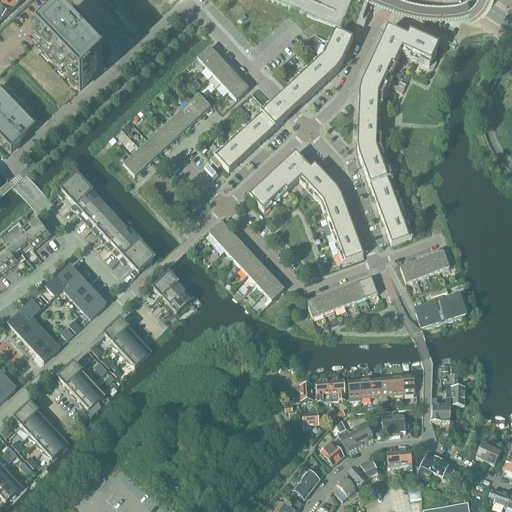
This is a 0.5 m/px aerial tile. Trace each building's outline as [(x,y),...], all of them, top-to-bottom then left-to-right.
[(10,0),(0,0),(0,3),(10,14),(17,7),(10,0)] [(123,0),(148,28),(168,10),(159,0),(123,0)] [(0,3),(0,19),(2,21),(2,22),(10,14),(0,3)] [(57,24),(35,45),(80,92),(102,70),(57,24)] [(387,32),(381,46),(400,55),(407,41),(407,40),(387,32)] [(400,55),(400,56),(415,62),(424,42),(409,35),(407,40),(407,41),(400,55)] [(335,36),(331,45),(348,53),(352,44),(335,36)] [(424,42),(415,62),(429,69),(438,49),(429,44),(429,43),(424,41),(424,42)] [(322,58),(321,59),(338,72),(341,68),(346,58),(347,59),(349,54),(348,53),(331,45),(328,44),(322,58)] [(381,46),(374,60),(394,69),(400,56),(400,55),(381,46)] [(197,61),(205,70),(217,58),(209,50),(197,61)] [(205,70),(213,79),(225,67),(217,58),(205,70)] [(321,59),(309,70),(324,86),(325,87),(329,83),(328,82),(336,75),(338,72),(321,59)] [(374,60),(368,75),(387,84),(394,69),(374,60)] [(213,79),(220,87),(233,75),(225,67),(213,79)] [(309,70),(298,81),(312,97),(313,96),(324,86),(309,70)] [(361,89),(360,94),(381,99),(381,98),(387,84),(368,75),(367,74),(364,79),(365,79),(361,89)] [(220,87),(228,95),(241,84),(233,75),(220,87)] [(288,94),(281,100),(294,114),(301,108),(302,109),(306,105),(305,104),(312,97),(298,81),(286,92),(288,94)] [(241,84),(228,95),(236,104),(249,92),(241,84)] [(35,131),(0,93),(0,141),(11,154),(35,131)] [(357,109),(357,114),(358,115),(358,124),(377,125),(377,124),(377,115),(380,115),(381,99),(360,94),(359,98),(358,109),(357,109)] [(199,97),(190,105),(202,118),(210,110),(199,97)] [(272,105),(260,116),(275,132),(283,125),(283,126),(287,122),(287,121),(294,114),(281,100),(274,107),(272,105)] [(190,105),(182,113),(193,126),(202,118),(190,105)] [(182,113),(173,121),(185,134),(193,126),(182,113)] [(260,116),(249,126),(263,142),(275,132),(260,116)] [(173,121),(165,129),(177,141),(185,134),(173,121)] [(356,134),(356,140),(357,140),(357,150),(358,154),(379,151),(379,135),(377,134),(377,125),(358,124),(358,134),(356,134)] [(249,126),(237,137),(252,153),(260,146),(260,147),(264,143),(263,143),(263,142),(249,126)] [(165,129),(156,136),(168,149),(177,141),(165,129)] [(156,136),(148,144),(160,157),(168,149),(156,136)] [(237,137),(225,148),(240,164),(252,153),(237,137)] [(148,144),(140,152),(152,165),(160,157),(148,144)] [(225,148),(214,158),(222,167),(229,175),(237,167),(237,168),(241,165),(240,164),(225,148)] [(379,151),(358,154),(358,159),(362,169),(361,170),(363,174),(364,174),(384,167),(379,152),(379,151)] [(140,152),(131,160),(143,172),(152,165),(140,152)] [(284,167),(299,183),(310,172),(296,156),(284,167)] [(214,158),(210,162),(218,171),(222,167),(214,158)] [(143,172),(131,160),(123,168),(134,180),(143,172)] [(287,194),(299,183),(284,167),(272,178),(287,194)] [(384,167),(364,174),(369,189),(390,181),(384,167)] [(299,183),(309,195),(325,180),(314,168),(310,172),(299,183)] [(51,203),(28,178),(21,185),(15,190),(37,215),(43,210),(51,203)] [(276,204),(287,194),(272,178),(261,188),(276,204)] [(65,198),(74,207),(75,209),(91,194),(76,179),(58,197),(62,201),(65,198)] [(320,206),(320,207),(338,195),(336,191),(329,184),(329,183),(326,179),(325,180),(309,195),(320,206)] [(390,181),(369,189),(375,204),(395,196),(390,181)] [(264,215),(276,204),(261,188),(260,188),(256,191),(257,192),(249,199),(264,215)] [(78,211),(81,214),(82,215),(97,201),(91,194),(75,209),(74,207),(70,210),(74,215),(78,211)] [(320,207),(326,222),(346,214),(347,214),(345,209),(344,209),(341,199),(338,195),(320,207)] [(375,204),(374,204),(376,209),(377,208),(380,218),(401,211),(395,196),(375,204)] [(85,219),(88,222),(89,223),(104,209),(97,201),(82,215),(81,214),(77,218),(81,222),(85,219)] [(92,226),(95,229),(96,230),(111,216),(104,209),(89,223),(88,222),(84,225),(88,230),(92,226)] [(401,211),(380,218),(384,228),(383,228),(385,233),(386,233),(406,226),(401,211)] [(326,222),(331,237),(352,229),(346,214),(326,222)] [(99,234),(102,237),(103,238),(118,224),(111,216),(96,230),(95,229),(91,233),(95,237),(99,234)] [(33,220),(25,227),(42,247),(50,240),(33,220)] [(106,241),(108,244),(109,245),(125,231),(118,224),(103,238),(102,237),(98,240),(102,244),(106,241)] [(209,237),(217,246),(229,234),(221,225),(209,237)] [(406,226),(386,233),(391,248),(412,240),(406,226)] [(18,233),(17,233),(34,253),(42,247),(25,227),(18,233)] [(113,249),(115,252),(116,251),(118,253),(132,239),(137,235),(130,228),(126,232),(125,231),(109,245),(108,244),(105,248),(109,252),(113,249)] [(331,237),(337,251),(357,244),(352,229),(331,237)] [(9,239),(23,257),(31,250),(33,254),(34,253),(17,233),(10,239),(9,239)] [(217,246),(224,254),(237,242),(229,234),(217,246)] [(9,240),(1,246),(16,267),(17,266),(15,263),(22,257),(23,258),(23,257),(9,239),(9,240)] [(120,256),(122,259),(124,261),(139,247),(132,239),(118,253),(116,251),(115,252),(112,255),(116,259),(120,256)] [(186,242),(160,267),(162,270),(166,273),(192,249),(189,245),(186,242)] [(224,254),(232,262),(245,250),(237,242),(224,254)] [(357,244),(337,251),(342,266),(363,259),(359,248),(360,248),(358,243),(357,244)] [(1,246),(0,246),(0,261),(8,273),(16,267),(1,246)] [(124,261),(122,259),(119,262),(123,267),(127,264),(134,272),(131,275),(135,280),(154,262),(139,247),(124,261)] [(232,262),(240,271),(253,259),(245,250),(232,262)] [(443,254),(432,258),(438,275),(449,271),(443,254)] [(432,258),(421,262),(427,279),(438,275),(432,258)] [(240,271),(248,279),(260,267),(253,259),(240,271)] [(0,278),(8,273),(0,261),(0,278)] [(421,262),(411,266),(417,283),(427,279),(421,262)] [(417,283),(411,266),(400,270),(406,287),(417,283)] [(248,279),(255,287),(268,276),(260,267),(248,279)] [(48,306),(62,293),(62,292),(77,278),(70,270),(40,298),(48,306)] [(255,287),(263,296),(276,284),(268,276),(255,287)] [(62,292),(62,293),(69,300),(84,286),(77,278),(62,292)] [(153,292),(159,299),(161,301),(176,287),(169,278),(153,292)] [(371,281),(360,285),(366,301),(377,297),(371,281)] [(276,284),(263,296),(271,304),(284,293),(276,284)] [(360,285),(349,289),(355,305),(366,301),(360,285)] [(69,300),(76,307),(91,293),(84,286),(69,300)] [(164,304),(167,307),(169,309),(184,294),(176,287),(161,301),(159,299),(156,302),(160,307),(164,304)] [(349,289),(339,293),(345,309),(355,305),(349,289)] [(431,301),(433,307),(440,327),(452,323),(452,324),(453,324),(453,323),(456,322),(456,321),(457,321),(458,322),(462,321),(463,319),(465,319),(463,313),(468,312),(464,298),(440,305),(439,302),(443,301),(441,298),(447,296),(446,289),(429,295),(431,301)] [(76,307),(83,315),(98,301),(91,293),(76,307)] [(339,293),(328,297),(334,313),(345,309),(339,293)] [(169,309),(167,307),(163,310),(168,315),(171,311),(176,317),(191,303),(184,294),(169,309)] [(328,297),(317,301),(323,317),(334,313),(328,297)] [(8,328),(15,336),(31,321),(31,322),(46,308),(38,300),(8,328)] [(98,301),(83,315),(90,323),(105,308),(98,301)] [(323,317),(317,301),(306,305),(312,321),(323,317)] [(427,346),(429,346),(426,340),(412,324),(402,302),(399,303),(396,304),(405,327),(417,348),(419,348),(419,347),(422,346),(427,346)] [(440,327),(433,307),(415,313),(421,332),(430,329),(430,330),(433,329),(434,330),(434,329),(440,327)] [(15,336),(22,343),(38,329),(31,322),(31,321),(15,336)] [(68,328),(71,331),(77,325),(74,323),(68,328)] [(104,338),(112,346),(128,330),(127,332),(123,328),(125,327),(121,323),(104,338)] [(71,331),(73,334),(79,328),(77,325),(71,331)] [(79,328),(73,334),(75,336),(81,331),(79,328)] [(22,343),(29,351),(45,336),(38,329),(22,343)] [(60,336),(63,339),(69,333),(66,330),(60,336)] [(110,349),(119,354),(136,338),(134,340),(131,336),(132,335),(128,330),(112,346),(109,348),(110,349)] [(63,339),(65,341),(71,336),(69,333),(63,339)] [(29,351),(36,358),(51,344),(45,336),(29,351)] [(71,336),(65,341),(67,344),(73,338),(71,336)] [(117,356),(126,362),(143,346),(142,348),(138,344),(140,342),(136,338),(119,354),(117,356)] [(51,344),(36,358),(44,366),(59,352),(51,344)] [(96,346),(90,351),(97,358),(102,354),(96,346)] [(143,346),(126,362),(124,364),(125,364),(134,370),(134,371),(150,356),(145,352),(147,350),(143,346)] [(419,347),(422,365),(425,365),(429,364),(427,346),(422,346),(419,347)] [(101,364),(105,368),(110,364),(106,359),(101,364)] [(429,363),(429,364),(425,365),(421,365),(421,364),(420,364),(421,372),(420,439),(427,439),(435,439),(429,425),(430,370),(429,363)] [(110,364),(105,368),(109,372),(114,368),(110,364)] [(94,370),(98,374),(103,370),(99,366),(94,370)] [(64,391),(80,375),(73,367),(56,383),(60,387),(62,385),(65,389),(64,391)] [(103,370),(98,374),(102,378),(107,374),(103,370)] [(112,376),(116,380),(121,376),(117,371),(112,376)] [(71,398),(71,399),(88,383),(83,374),(83,373),(80,375),(64,391),(68,395),(69,393),(73,397),(71,398)] [(451,377),(450,408),(464,408),(465,390),(457,390),(457,377),(451,377)] [(105,382),(109,386),(114,382),(110,378),(105,382)] [(396,381),(391,382),(393,398),(403,397),(402,378),(396,379),(396,381)] [(407,378),(402,378),(403,397),(414,396),(413,380),(407,380),(407,378)] [(375,383),(370,383),(371,400),(382,399),(380,380),(375,381),(375,383)] [(386,380),(380,380),(382,399),(393,398),(391,382),(386,382),(386,380)] [(78,406),(79,406),(95,391),(91,382),(90,381),(88,383),(71,399),(75,403),(76,401),(80,405),(78,406)] [(364,381),(358,382),(360,400),(371,400),(370,383),(364,384),(364,381)] [(360,400),(358,382),(353,382),(353,385),(348,385),(349,401),(360,400)] [(343,383),(329,384),(330,397),(338,396),(338,403),(345,403),(344,395),(343,383)] [(330,397),(329,384),(315,385),(316,398),(317,405),(323,405),(323,397),(330,397)] [(8,385),(0,391),(0,406),(15,392),(8,385)] [(313,403),(311,387),(299,388),(299,389),(297,389),(296,390),(296,393),(297,394),(300,394),(301,404),(313,403)] [(95,391),(79,406),(82,411),(84,409),(88,414),(87,415),(91,420),(101,410),(98,404),(103,400),(103,399),(98,390),(97,389),(95,391)] [(441,408),(440,425),(448,425),(449,425),(450,408),(450,394),(446,394),(445,408),(441,408)] [(432,402),(431,425),(440,425),(441,408),(436,408),(436,402),(432,402)] [(14,422),(21,430),(37,416),(33,412),(35,411),(31,407),(14,422)] [(336,417),(336,416),(333,411),(327,415),(332,425),(339,421),(336,417)] [(20,433),(29,438),(45,422),(44,424),(41,420),(42,419),(38,414),(37,416),(21,430),(19,432),(20,433)] [(302,417),(303,429),(303,433),(307,433),(307,429),(319,428),(318,416),(302,417)] [(404,420),(393,421),(394,440),(400,439),(399,437),(405,436),(404,420)] [(394,440),(393,421),(381,422),(383,438),(389,438),(389,440),(394,440)] [(27,441),(36,446),(53,430),(51,432),(48,428),(49,426),(45,422),(29,438),(27,440),(27,441)] [(335,425),(339,435),(347,432),(344,422),(335,425)] [(366,428),(359,431),(355,434),(356,436),(350,439),(356,452),(374,443),(366,428)] [(0,435),(6,442),(12,436),(6,429),(0,435)] [(35,448),(43,454),(60,438),(59,439),(55,436),(57,434),(53,430),(36,446),(34,448),(35,448)] [(356,452),(350,439),(347,434),(337,440),(347,457),(356,452)] [(60,438),(43,454),(41,456),(42,456),(51,462),(52,462),(67,448),(63,444),(64,442),(60,438)] [(511,478),(511,439),(508,440),(507,458),(508,460),(503,475),(511,478)] [(11,448),(15,452),(19,447),(15,443),(11,448)] [(320,457),(324,461),(332,470),(344,460),(336,451),(332,446),(320,457)] [(475,461),(485,466),(492,450),(483,446),(475,461)] [(19,447),(15,452),(19,456),(23,452),(19,447)] [(4,454),(8,458),(13,454),(9,450),(4,454)] [(492,450),(485,466),(494,470),(501,455),(492,450)] [(13,454),(8,458),(12,462),(17,458),(13,454)] [(410,454),(398,455),(399,469),(400,474),(408,473),(408,474),(412,474),(411,470),(411,462),(410,454)] [(398,455),(386,456),(387,463),(387,470),(388,473),(395,472),(396,476),(398,476),(398,478),(400,478),(400,475),(400,474),(399,469),(398,455)] [(421,459),(415,471),(420,473),(419,474),(430,479),(432,475),(438,462),(427,457),(426,457),(425,461),(423,460),(421,459)] [(26,463),(29,468),(34,463),(30,459),(26,463)] [(438,462),(432,475),(442,480),(441,482),(449,486),(455,473),(448,470),(449,468),(438,462)] [(34,463),(29,468),(33,472),(38,467),(34,463)] [(359,469),(366,481),(377,475),(370,463),(359,468),(359,469)] [(312,471),(301,486),(312,494),(319,484),(322,479),(318,476),(320,474),(317,471),(319,468),(315,464),(311,471),(312,471)] [(19,470),(23,474),(27,470),(23,465),(19,470)] [(27,470),(23,474),(27,478),(31,474),(27,470)] [(347,478),(358,492),(367,485),(356,471),(347,478)] [(0,494),(12,483),(8,473),(7,473),(5,475),(0,479),(0,494)] [(334,495),(342,505),(356,494),(344,480),(336,488),(339,491),(334,495)] [(12,483),(0,494),(0,501),(1,501),(5,506),(21,491),(20,491),(15,481),(14,481),(12,483)] [(312,494),(301,486),(293,496),(304,504),(312,494)] [(408,492),(410,504),(421,502),(419,490),(408,492)] [(505,511),(509,498),(498,494),(497,495),(498,495),(497,496),(491,493),(487,504),(493,507),(493,508),(505,511)]
